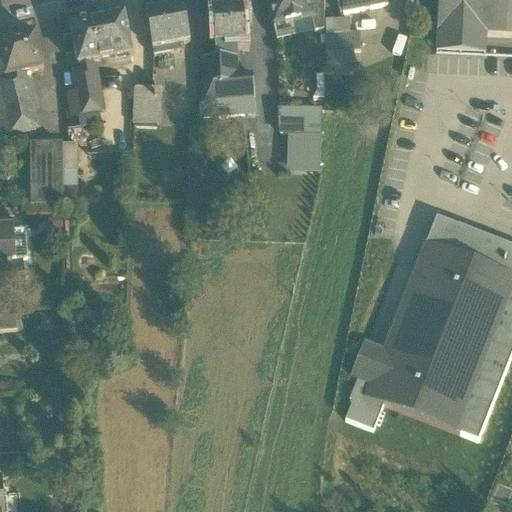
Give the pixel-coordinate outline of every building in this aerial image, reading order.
[(267,0),(273,26),(292,22),(311,18),(312,18),(308,0),(267,0)] [(311,18),(314,34),(323,32),(323,0),(308,0),(312,18),(311,18)] [(337,0),(340,16),(386,7),(384,0),(337,0)] [(486,34),(511,35),(511,0),(438,0),(437,32),(486,34)] [(144,16),(152,59),(179,54),(178,48),(189,46),(182,9),(144,16)] [(212,12),(215,61),(235,59),(234,44),(244,43),(242,10),(212,12)] [(295,38),(314,34),(311,18),(292,22),(295,38)] [(70,30),(79,70),(90,68),(130,60),(121,19),(70,30)] [(295,38),(292,22),(273,26),(276,42),(295,38)] [(325,22),(326,55),(341,54),(340,22),(325,22)] [(349,22),(340,22),(341,54),(354,54),(360,54),(360,35),(349,36),(349,22)] [(486,34),(437,32),(436,52),(485,54),(486,34)] [(0,47),(0,63),(4,82),(21,79),(43,74),(35,40),(0,47)] [(326,55),(327,78),(355,77),(354,54),(341,54),(326,55)] [(427,54),(427,69),(440,69),(441,55),(427,54)] [(235,59),(215,61),(203,62),(203,107),(199,107),(199,121),(244,118),(243,105),(252,104),(253,104),(251,77),(236,78),(235,59)] [(100,114),(90,68),(79,70),(80,74),(74,76),(78,95),(71,96),(76,119),(78,119),(98,115),(100,114)] [(0,84),(0,142),(34,135),(21,79),(4,82),(5,84),(0,84)] [(132,127),(158,127),(159,91),(134,90),(132,127)] [(253,117),(252,104),(243,105),(244,118),(253,117)] [(284,113),(284,137),(288,137),(291,137),(320,138),(321,113),(284,113)] [(100,124),(98,115),(78,119),(79,128),(100,124)] [(319,177),(319,170),(290,169),(291,137),(288,137),(286,177),(319,177)] [(319,170),(320,138),(291,137),(290,169),(319,170)] [(63,210),(63,174),(62,147),(30,148),(30,210),(63,210)] [(77,147),(62,147),(63,174),(64,174),(77,173),(78,173),(77,147)] [(78,197),(77,173),(64,174),(64,198),(78,197)] [(478,445),(511,357),(511,248),(436,219),(380,362),(365,401),(383,408),(478,445)] [(0,293),(14,293),(13,263),(17,263),(16,233),(16,227),(0,228),(0,293)] [(16,233),(17,263),(24,263),(32,262),(31,232),(16,233)] [(25,292),(24,263),(17,263),(13,263),(14,293),(25,292)] [(0,318),(15,317),(14,304),(0,305),(0,318)] [(0,319),(0,335),(17,335),(16,318),(0,319)] [(373,434),(383,408),(365,401),(380,362),(361,354),(351,379),(357,381),(349,403),(352,404),(345,423),(373,434)] [(65,412),(56,396),(36,406),(45,422),(65,412)] [(0,458),(0,470),(4,470),(20,469),(19,457),(0,458)]
